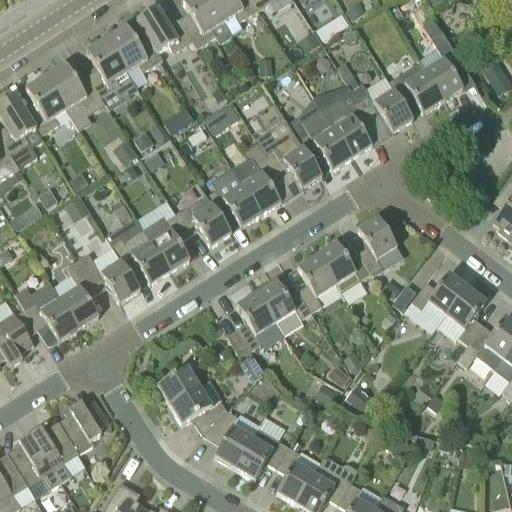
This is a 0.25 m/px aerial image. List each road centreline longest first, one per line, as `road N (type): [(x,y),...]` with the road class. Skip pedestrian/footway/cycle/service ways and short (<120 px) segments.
road 1 (residential): [(96,363),(392,178)]
road 2 (residential): [(210,511),(148,455),(96,363)]
road 3 (residential): [(511,288),(426,222),(392,178)]
